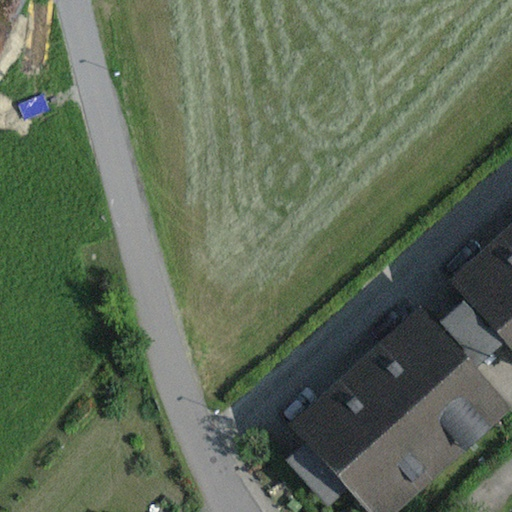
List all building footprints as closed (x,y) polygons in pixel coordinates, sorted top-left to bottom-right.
[(0,0),(0,52),(30,0),(0,0)] [(511,340),(511,242),(463,286),(471,295),(509,337),(511,340)] [(471,295),(437,325),(475,368),(509,337),(471,295)] [(429,317),(366,373),(453,470),(511,417),(511,409),(475,368),(437,325),(429,317)] [(303,430),(312,440),(288,461),(326,503),(349,482),(376,511),(406,511),(453,470),(366,373),(303,430)]
